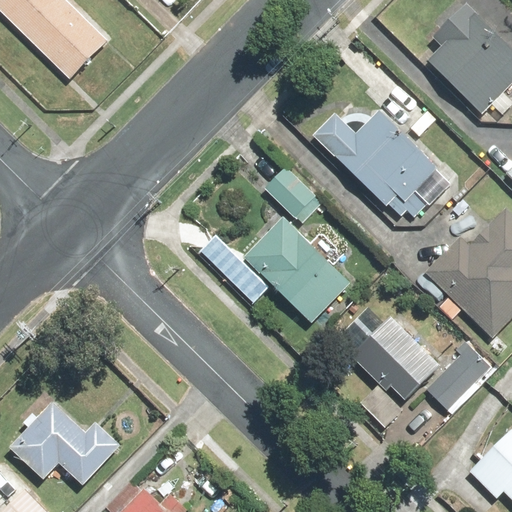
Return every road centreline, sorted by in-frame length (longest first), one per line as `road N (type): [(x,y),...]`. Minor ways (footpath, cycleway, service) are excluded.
road 1 (residential): [(70,229),(362,511)]
road 2 (residential): [(296,0),(70,229)]
